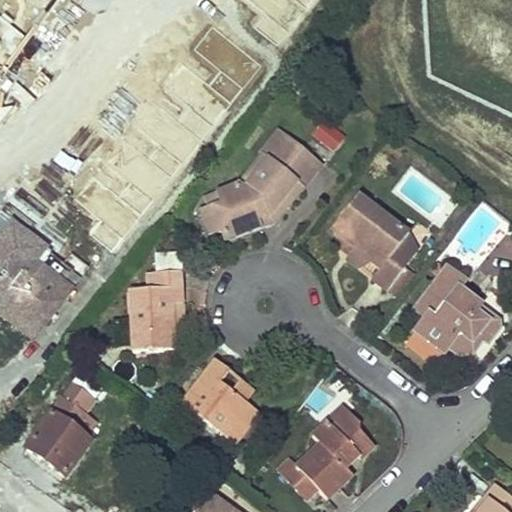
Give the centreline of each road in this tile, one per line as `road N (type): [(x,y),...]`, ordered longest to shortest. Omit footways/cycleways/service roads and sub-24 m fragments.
road 1 (residential): [(459,433),(266,303)]
road 2 (unknown): [(0,388),(23,378),(135,229)]
